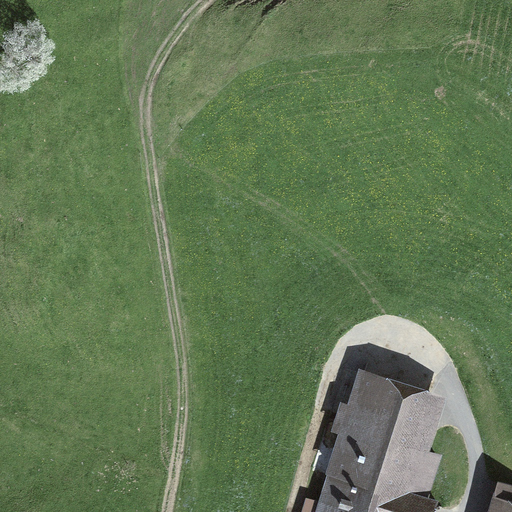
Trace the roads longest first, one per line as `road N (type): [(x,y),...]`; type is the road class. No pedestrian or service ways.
road 1 (track): [(291,511),(344,353),(395,346),(443,370)]
road 2 (unclassified): [(471,511),(477,460),(443,370)]
